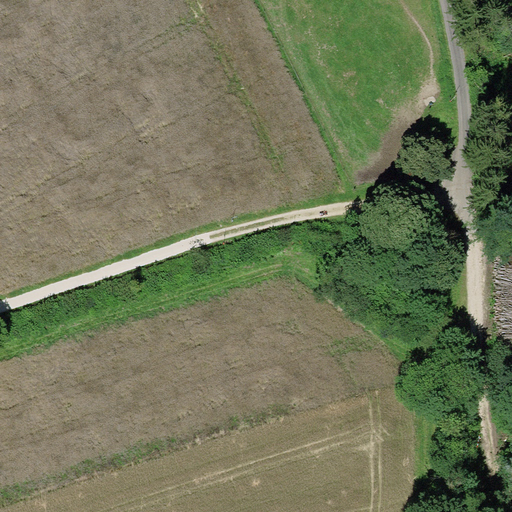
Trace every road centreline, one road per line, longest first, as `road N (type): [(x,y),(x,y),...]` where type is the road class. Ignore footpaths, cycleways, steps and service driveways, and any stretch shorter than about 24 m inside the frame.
road 1 (track): [(468,192),(309,209),(111,261),(0,303)]
road 2 (track): [(498,511),(463,98)]
